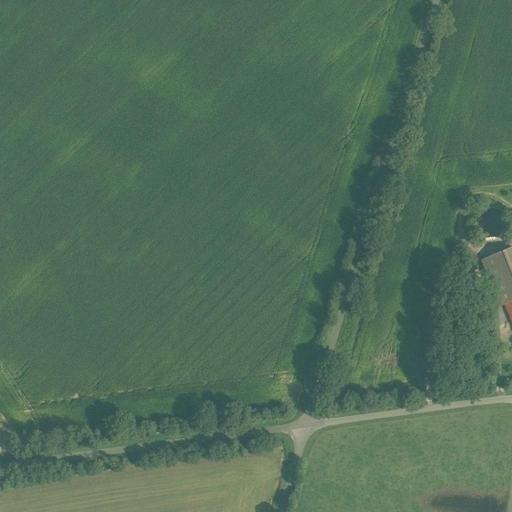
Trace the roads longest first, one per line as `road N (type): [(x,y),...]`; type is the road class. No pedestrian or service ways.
road 1 (unclassified): [(433,0),(306,427)]
road 2 (unclassified): [(306,427),(0,466)]
road 3 (unclassified): [(511,399),(306,427)]
